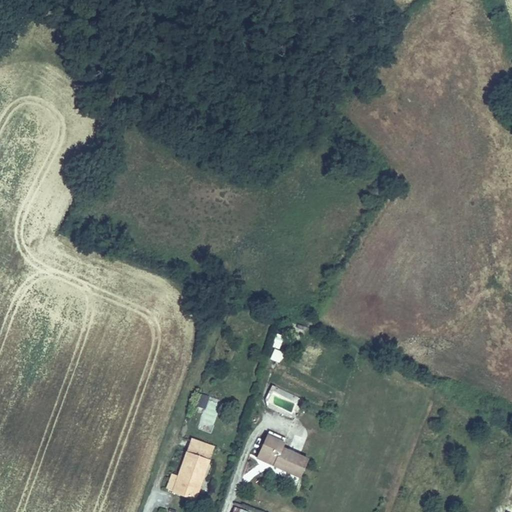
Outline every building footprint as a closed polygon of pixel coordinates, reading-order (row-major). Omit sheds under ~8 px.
[(272,347),(279,350),(284,336),(276,334),(272,347)] [(274,349),(270,359),(280,364),(284,354),(274,349)] [(204,409),(209,396),(200,393),(195,406),(204,409)] [(198,428),(209,433),(221,401),(210,396),(198,428)] [(270,437),(262,453),(282,462),(279,467),(302,478),(310,462),(283,449),(285,444),(270,437)] [(213,449),(192,441),(178,478),(173,492),(171,495),(193,503),(213,449)] [(282,462),(262,453),(260,458),(279,467),(282,462)] [(173,492),(178,478),(172,476),(167,490),(173,492)]
